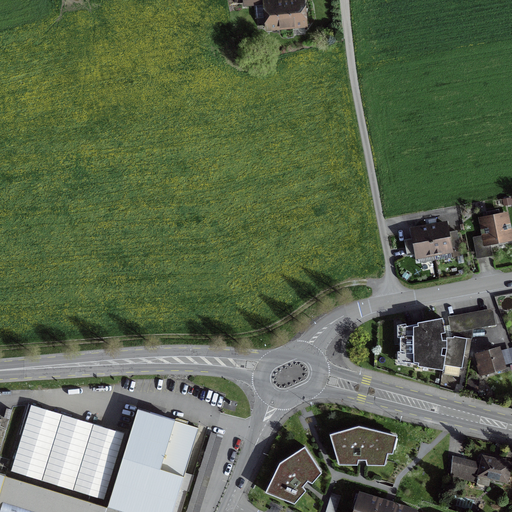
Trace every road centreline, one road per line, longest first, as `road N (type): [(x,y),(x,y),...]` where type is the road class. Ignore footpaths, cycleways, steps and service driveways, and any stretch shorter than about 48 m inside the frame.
road 1 (track): [(395,300),(371,282),(347,283),(259,332),(0,350)]
road 2 (secondary): [(0,369),(161,359),(264,368)]
road 3 (residential): [(307,352),(325,328),(359,308),(511,280)]
road 4 (secondary): [(319,377),(511,427)]
